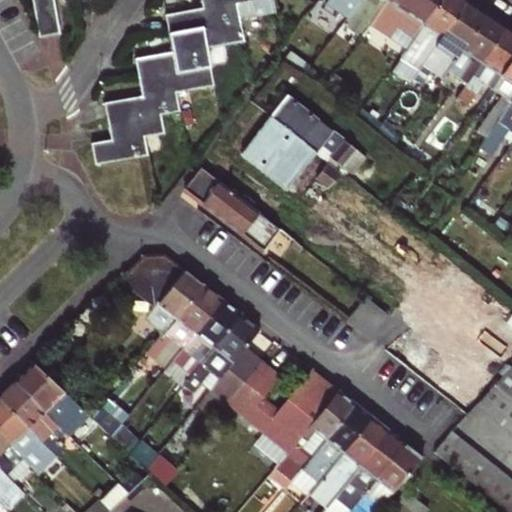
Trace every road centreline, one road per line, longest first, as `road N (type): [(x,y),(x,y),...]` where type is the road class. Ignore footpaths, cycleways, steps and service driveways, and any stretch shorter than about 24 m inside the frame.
road 1 (residential): [(144,234),(191,248),(419,424)]
road 2 (residential): [(0,379),(144,234)]
road 3 (residential): [(25,120),(72,88),(129,0)]
road 4 (residential): [(19,171),(57,181),(100,224),(144,234)]
